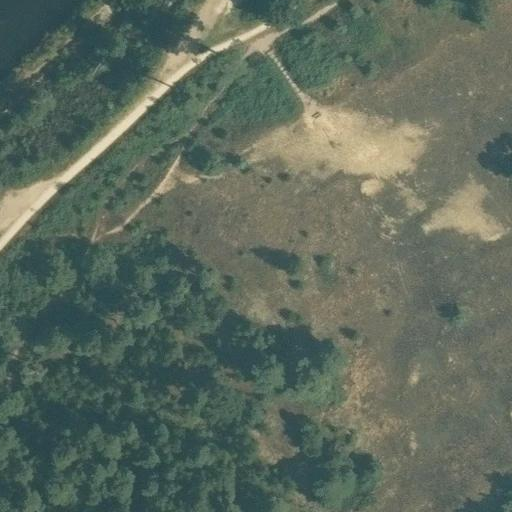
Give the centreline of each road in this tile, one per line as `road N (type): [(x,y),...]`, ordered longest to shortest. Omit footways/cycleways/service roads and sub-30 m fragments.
road 1 (unknown): [(0,421),(28,335),(69,291),(116,186),(188,132),(263,43),(339,0)]
road 2 (track): [(120,126),(0,208)]
